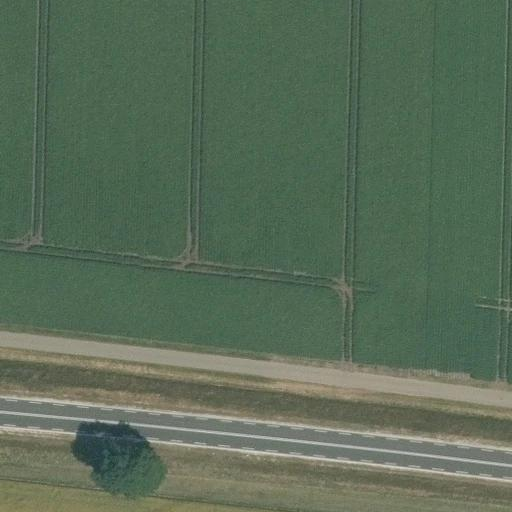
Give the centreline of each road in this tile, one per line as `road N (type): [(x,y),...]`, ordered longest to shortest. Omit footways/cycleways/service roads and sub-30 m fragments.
road 1 (unclassified): [(0,342),(511,402)]
road 2 (primary): [(511,467),(0,413)]
